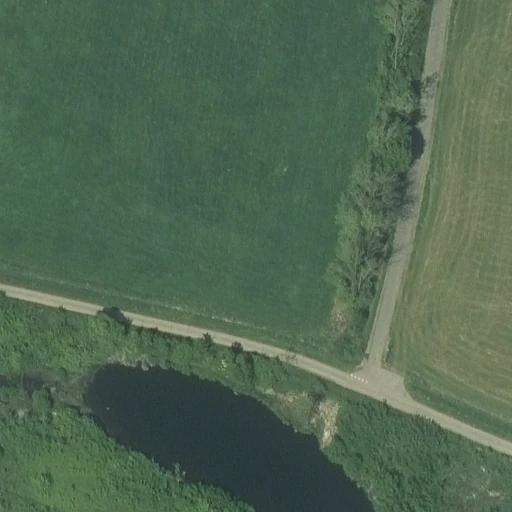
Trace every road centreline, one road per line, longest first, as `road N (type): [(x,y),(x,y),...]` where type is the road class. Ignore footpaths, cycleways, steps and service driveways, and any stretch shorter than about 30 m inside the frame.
road 1 (unclassified): [(0,289),(300,360),(365,388)]
road 2 (unclassified): [(511,450),(365,388)]
